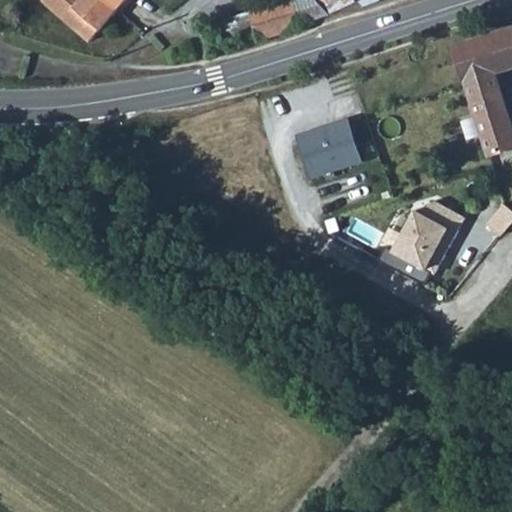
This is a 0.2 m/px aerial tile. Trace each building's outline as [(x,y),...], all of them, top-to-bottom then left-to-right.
[(43,0),(92,40),(118,10),(105,0),(43,0)] [(105,0),(118,10),(126,0),(105,0)] [(287,0),(235,17),(242,36),(244,35),(247,44),(301,27),(292,0),(287,0)] [(292,0),(301,27),(322,21),(311,0),(292,0)] [(316,0),(332,18),(344,13),(362,7),(356,0),(316,0)] [(511,28),(454,47),(464,81),(493,72),(511,66),(511,28)] [(464,81),(488,156),(511,147),(511,134),(493,72),(464,81)] [(347,120),(297,136),(309,176),(360,161),(347,120)] [(419,208),(396,253),(438,274),(448,255),(440,251),(444,243),(451,247),(467,217),(436,202),(419,208)] [(490,224),(503,235),(511,223),(511,207),(507,204),(490,224)] [(448,255),(451,247),(444,243),(440,251),(448,255)]
